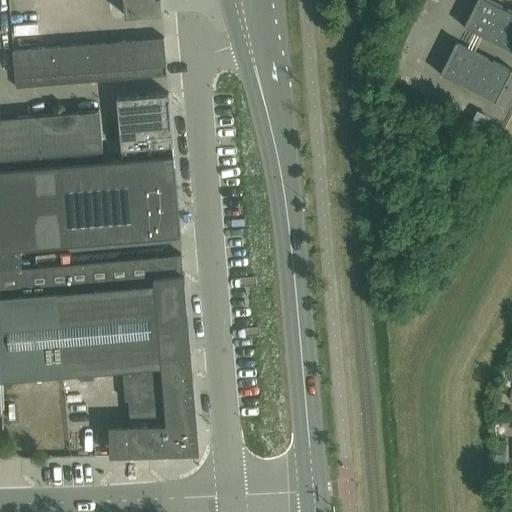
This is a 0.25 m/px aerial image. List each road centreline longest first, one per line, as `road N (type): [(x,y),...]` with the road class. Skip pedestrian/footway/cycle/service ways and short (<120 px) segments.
road 1 (unclassified): [(233,496),(191,34),(230,13)]
road 2 (tertiary): [(313,491),(286,207),(258,76)]
road 3 (unclassified): [(0,504),(233,496)]
